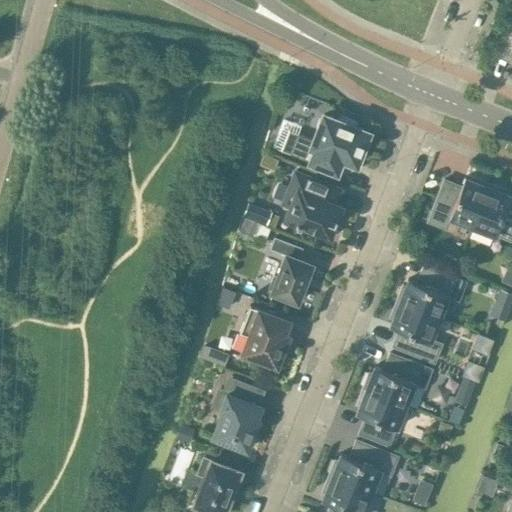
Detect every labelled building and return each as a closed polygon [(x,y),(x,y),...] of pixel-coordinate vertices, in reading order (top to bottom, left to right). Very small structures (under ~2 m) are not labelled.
[(511,23),(508,22),(497,51),(511,56),(511,23)] [(289,130),(281,149),(336,170),(341,157),(356,163),(357,160),(360,162),(365,148),(364,148),(370,134),(368,133),(368,131),(354,126),(356,121),(340,115),(338,120),(324,114),(322,117),(318,118),(315,126),(318,130),(314,139),(289,130)] [(300,223),(330,234),(341,205),(334,202),(339,188),(295,171),(283,202),(290,205),(286,217),(296,221),(296,222),(300,224),(300,223)] [(444,179),(428,220),(446,227),(450,217),(472,226),(489,182),(473,176),(472,179),(465,176),(460,188),(454,186),(456,183),(444,179)] [(489,182),(472,226),(495,235),(496,233),(511,239),(511,207),(511,208),(506,206),(511,194),(504,191),(505,188),(489,182)] [(271,291),(297,301),(312,264),(298,258),(302,247),(274,236),(270,248),(286,254),(277,277),(273,275),(268,288),(272,289),(271,291)] [(402,284),(396,300),(439,317),(448,295),(458,299),(465,281),(424,264),(419,276),(422,277),(420,283),(408,278),(405,285),(402,284)] [(396,300),(390,316),(393,317),(390,324),(402,329),(400,334),(397,333),(392,345),(434,361),(441,342),(431,339),(439,317),(396,300)] [(260,359),(277,365),(278,362),(282,363),(287,348),(284,347),(289,335),(284,333),(289,320),(250,305),(239,332),(248,336),(242,352),(245,353),(244,356),(259,362),(260,359)] [(368,371),(362,387),(405,404),(414,382),(424,386),(431,368),(390,352),(385,363),(388,364),(386,370),(374,365),(371,372),(368,371)] [(212,436),(247,449),(248,444),(250,445),(253,437),(252,436),(258,419),(256,418),(261,405),(257,403),(262,390),(229,377),(224,391),(219,389),(213,405),(223,408),(212,436)] [(362,387),(356,403),(359,404),(356,411),(368,416),(366,422),(363,420),(359,432),(388,444),(395,426),(397,427),(405,404),(362,387)] [(335,458),(328,474),(372,491),(380,469),(390,473),(397,455),(356,439),(351,450),(354,452),(352,457),(340,453),(338,460),(335,458)] [(186,508),(194,511),(207,511),(209,509),(216,511),(223,511),(229,499),(229,500),(235,485),(234,485),(240,470),(203,455),(196,472),(204,475),(198,491),(193,489),(186,508)] [(325,483),(322,490),(325,492),(322,498),(334,503),(332,509),(329,508),(327,511),(363,511),(372,491),(328,474),(325,483)]
